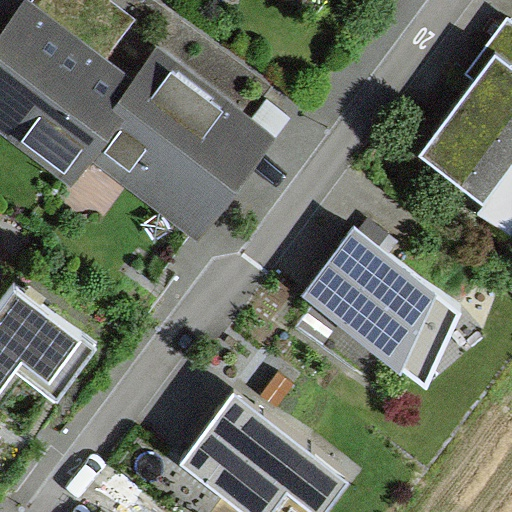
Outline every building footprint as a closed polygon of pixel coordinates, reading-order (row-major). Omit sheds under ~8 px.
[(114,98),(132,75),(36,0),(26,0),(0,33),(0,109),(69,164),(88,141),(118,102),(114,98)] [(511,18),(509,17),(472,67),(475,69),(421,141),(482,187),(511,147),(511,18)] [(155,45),(132,75),(114,98),(118,102),(88,141),(189,220),(262,128),(155,45)] [(462,296),(353,217),(303,285),(427,375),(462,296)] [(95,338),(13,280),(0,298),(0,374),(11,358),(57,391),(95,338)] [(326,511),(359,468),(248,386),(196,457),(270,511),(326,511)]
